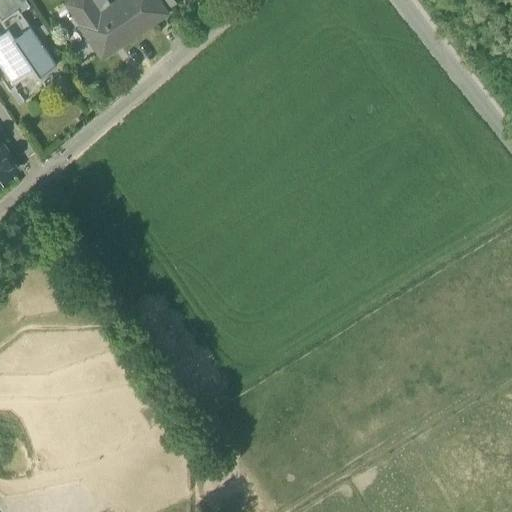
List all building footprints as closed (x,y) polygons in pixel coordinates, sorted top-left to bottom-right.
[(0,0),(0,20),(17,9),(19,11),(29,5),(25,0),(0,0)] [(81,26),(99,53),(117,40),(119,44),(154,20),(153,18),(140,0),(117,0),(110,5),(106,0),(70,0),(66,4),(67,5),(68,4),(82,25),(81,26)] [(140,0),(153,18),(163,12),(164,14),(166,12),(157,0),(140,0)] [(0,67),(11,83),(32,69),(38,77),(56,65),(19,11),(17,9),(0,20),(0,21),(5,29),(0,32),(0,67)] [(0,178),(15,169),(0,146),(0,178)]
